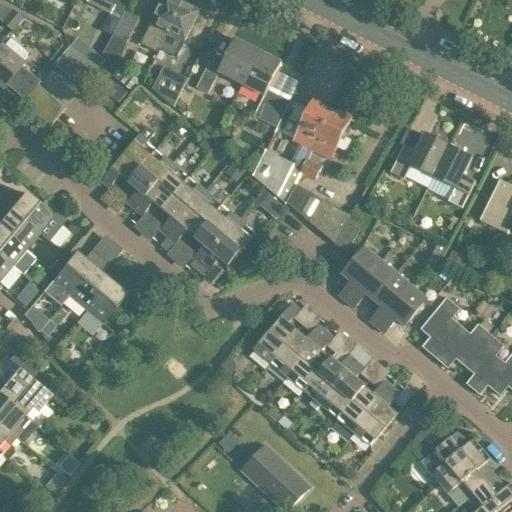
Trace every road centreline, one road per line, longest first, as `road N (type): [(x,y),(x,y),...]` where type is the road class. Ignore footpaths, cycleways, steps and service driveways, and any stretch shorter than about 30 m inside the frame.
road 1 (residential): [(17,127),(87,185),(91,207),(211,306),(297,275),(389,351),(411,351),(447,384)]
road 2 (secondary): [(507,100),(309,0)]
road 3 (residential): [(343,511),(447,384)]
